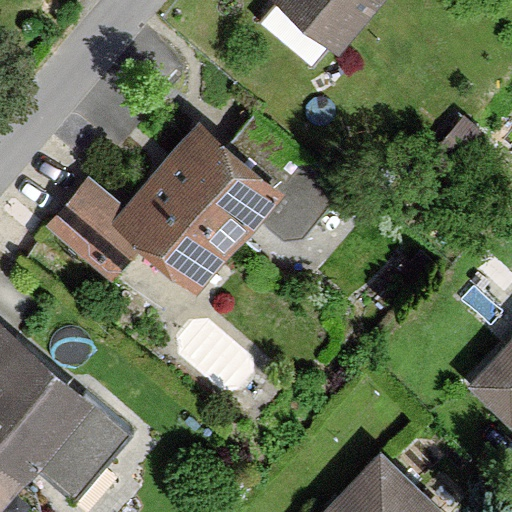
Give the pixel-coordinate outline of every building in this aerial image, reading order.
[(372,0),(264,0),(259,7),(330,58),(372,0)] [(277,192),(190,122),(122,206),(86,177),(58,212),(181,311),(277,192)] [(511,327),(462,380),(508,423),(511,418),(511,327)] [(0,502),(29,470),(69,506),(126,442),(0,328),(0,502)] [(433,511),(370,453),(313,511),(433,511)]
